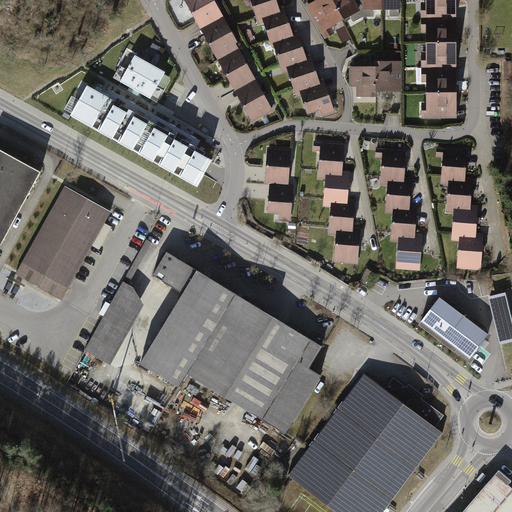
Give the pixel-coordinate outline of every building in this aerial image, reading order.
[(215,0),(187,0),(203,30),(225,18),(215,0)] [(282,7),(279,0),(254,0),(262,20),(266,18),(284,12),(282,7)] [(357,0),(318,0),(309,5),(324,33),(364,11),(357,0)] [(404,0),(366,0),(366,9),(404,9),(404,0)] [(458,0),(429,0),(430,20),(459,20),(458,3),(458,0)] [(295,30),(286,5),(282,7),(284,12),(266,18),(275,43),(297,36),(295,30)] [(203,30),(220,61),(242,49),(225,18),(203,30)] [(430,70),(459,70),(459,53),(459,36),(459,20),(430,20),(430,70)] [(309,56),(299,28),(295,30),(297,36),(275,43),(285,69),(290,67),(310,60),(309,56)] [(220,61),(237,91),(258,79),(242,49),(220,61)] [(167,71),(135,54),(121,80),(153,97),(167,71)] [(322,80),(313,55),(309,56),(310,60),(290,67),(299,94),(304,92),(324,85),(322,80)] [(381,68),(353,67),(353,88),(361,88),(361,97),(385,98),(385,92),(404,92),(405,62),(381,62),(381,68)] [(459,70),(430,70),(431,121),(460,120),(459,103),(459,87),(459,70)] [(258,79),(237,91),(254,123),(276,111),(258,79)] [(338,114),(325,79),(322,80),(324,85),(304,92),(312,114),(322,111),(324,118),(338,114)] [(214,159),(88,86),(72,114),(198,187),(214,159)] [(345,172),(346,143),(315,141),(315,151),(322,151),(321,176),(329,176),(345,177),(345,172)] [(292,148),(269,147),(268,184),(291,184),(292,148)] [(468,178),(469,148),(440,147),(439,157),(446,158),(445,182),(452,183),(468,184),(468,178)] [(407,178),(409,151),(379,149),(378,158),(385,158),(384,182),(391,182),(407,183),(407,178)] [(0,246),(40,173),(0,151),(0,246)] [(351,199),(352,172),(345,172),(345,177),(329,176),(328,203),(334,203),(350,204),(351,199)] [(413,208),(414,178),(407,178),(407,183),(391,182),(390,210),(396,210),(413,211),(413,208)] [(473,206),(475,178),(468,178),(468,184),(452,183),(451,210),(457,210),(473,211),(473,206)] [(116,212),(66,185),(17,274),(66,301),(116,212)] [(295,187),(274,186),(272,214),(282,215),(281,222),(293,222),(295,187)] [(332,233),(339,233),(355,234),(355,229),(356,199),(351,199),(350,204),(334,203),(332,233)] [(479,236),(480,206),(473,206),(473,211),(457,210),(456,237),(461,238),(479,238),(479,236)] [(419,234),(420,208),(413,208),(413,211),(396,210),(395,238),(400,238),(418,239),(419,234)] [(339,233),(338,264),(359,265),(361,229),(355,229),(355,234),(339,233)] [(400,238),(399,271),(422,272),(423,234),(419,234),(418,239),(400,238)] [(482,271),(484,236),(479,236),(479,238),(461,238),(459,269),(482,271)] [(200,269),(172,252),(157,275),(191,296),(148,365),(185,388),(194,373),(292,433),(327,375),(316,368),(329,348),(313,338),(200,269)] [(123,288),(85,354),(113,369),(150,303),(123,288)] [(511,322),(505,295),(490,299),(501,344),(511,341),(511,322)] [(488,334),(440,298),(422,322),(470,358),(476,350),(488,334)] [(388,388),(369,376),(291,477),(338,511),(388,511),(446,434),(439,427),(446,416),(423,399),(426,396),(411,385),(408,389),(396,379),(388,388)] [(511,482),(511,481),(499,471),(464,511),(511,511),(511,491),(507,488),(511,482)]
